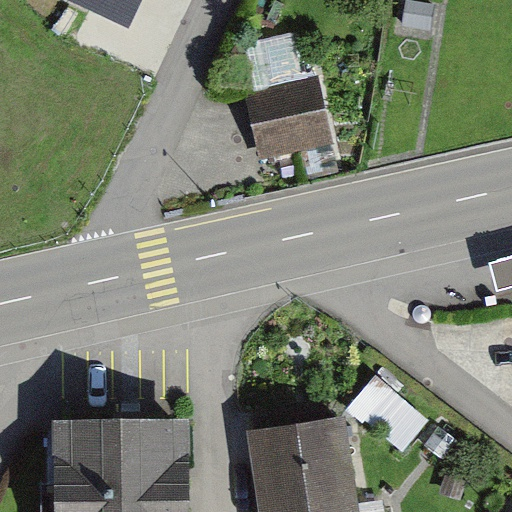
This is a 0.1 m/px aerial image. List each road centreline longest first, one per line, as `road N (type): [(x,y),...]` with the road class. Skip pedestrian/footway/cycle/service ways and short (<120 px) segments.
road 1 (residential): [(77,288),(215,0)]
road 2 (unclassified): [(511,431),(320,284),(301,238)]
road 3 (unclassified): [(203,260),(217,511)]
road 4 (primary): [(511,190),(301,238)]
road 5 (unclassified): [(0,431),(23,352),(77,288)]
road 6 (primary): [(203,260),(77,288)]
